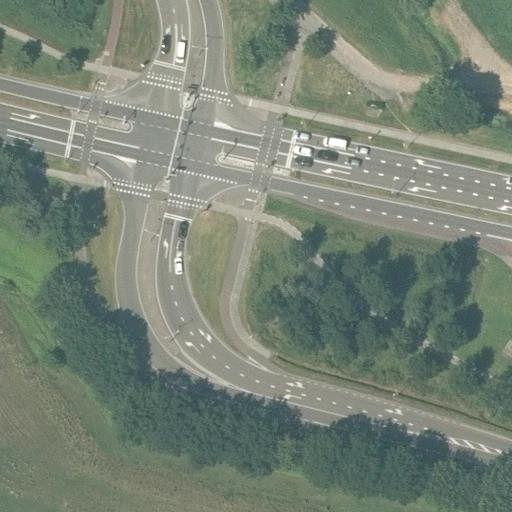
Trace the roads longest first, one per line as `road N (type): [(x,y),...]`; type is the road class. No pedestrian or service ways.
road 1 (primary): [(190,165),(511,232)]
road 2 (primary): [(511,196),(200,129)]
road 3 (tertiary): [(147,156),(127,254),(131,315),(153,354),(179,377),(215,390),(254,388)]
road 4 (tertiary): [(511,456),(254,388)]
road 5 (tertiary): [(254,388),(199,344),(174,302),(170,246),(190,165)]
road 6 (primary): [(157,120),(0,84)]
road 7 (primary): [(0,122),(147,156)]
road 8 (unclassified): [(299,13),(402,105)]
road 9 (track): [(374,82),(511,89)]
road 10 (secondary): [(200,129),(214,65),(207,0)]
road 11 (secondary): [(171,0),(174,49),(157,120)]
